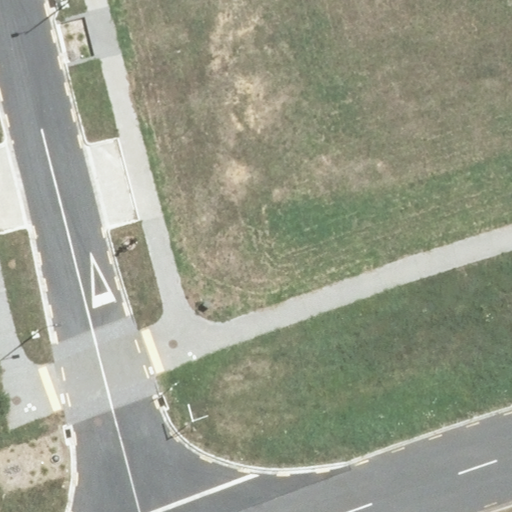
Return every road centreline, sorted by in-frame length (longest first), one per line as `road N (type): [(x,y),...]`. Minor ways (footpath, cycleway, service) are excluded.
road 1 (residential): [(140,511),(7,0)]
road 2 (residential): [(511,456),(351,511)]
